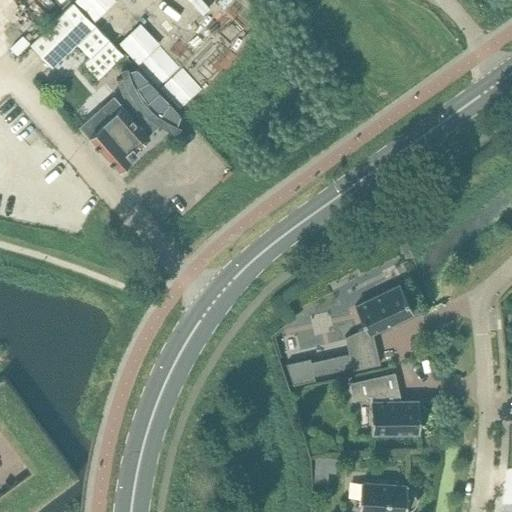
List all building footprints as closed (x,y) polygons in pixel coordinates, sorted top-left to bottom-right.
[(82,65),(83,65),(96,80),(103,73),(122,54),(73,3),(30,45),(51,67),(77,42),(91,56),(82,65)] [(103,116),(99,119),(96,115),(82,128),(117,167),(150,137),(147,135),(159,124),(179,134),(181,127),(177,125),(183,109),(170,102),(159,92),(151,80),(145,66),(128,71),(127,66),(121,68),(123,78),(117,79),(117,78),(116,78),(116,79),(136,123),(113,97),(98,110),(103,116)] [(352,366),(352,369),(379,363),(376,347),(373,348),(370,332),(413,312),(400,284),(355,306),(365,327),(345,337),(348,352),(352,366)] [(314,375),(352,366),(348,352),(311,361),(310,358),(286,363),(293,385),(316,380),(314,375)] [(349,382),(353,400),(370,396),(371,401),(371,432),(419,431),(419,400),(401,401),(395,372),(349,382)] [(0,511),(31,511),(78,478),(3,376),(0,378),(0,428),(31,470),(0,493),(0,511)] [(347,376),(295,388),(302,409),(353,400),(347,376)] [(316,456),(315,470),(328,471),(335,471),(336,458),(316,456)] [(405,511),(405,510),(408,510),(411,509),(413,507),(415,505),(416,502),(416,499),(416,496),(414,494),(412,492),(410,490),(407,490),(407,485),(361,481),(359,511),(405,511)]
